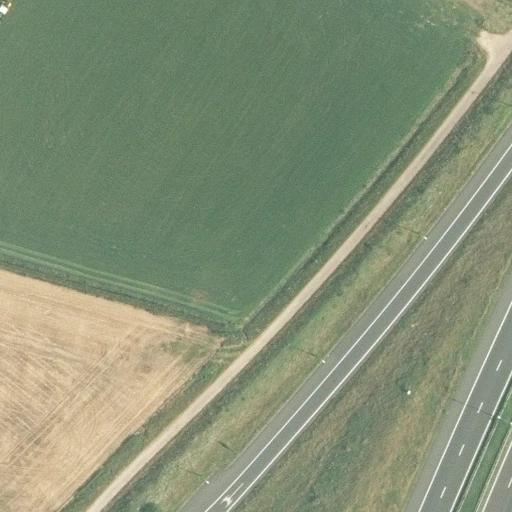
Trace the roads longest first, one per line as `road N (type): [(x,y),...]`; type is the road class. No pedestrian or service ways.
road 1 (motorway): [(511,157),(217,511)]
road 2 (motorway): [(511,340),(434,511)]
